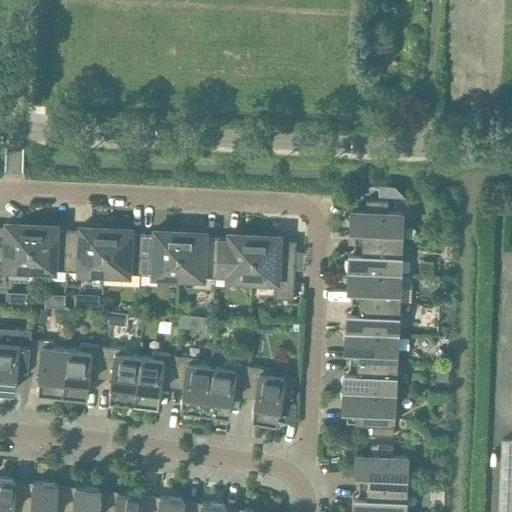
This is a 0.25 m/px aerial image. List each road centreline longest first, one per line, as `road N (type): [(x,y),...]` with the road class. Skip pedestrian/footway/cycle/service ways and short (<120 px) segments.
road 1 (residential): [(12,190),(312,210),(319,222),(300,484)]
road 2 (residential): [(18,128),(511,151)]
road 3 (residential): [(300,484),(277,466),(0,432)]
road 4 (residential): [(18,128),(26,0)]
